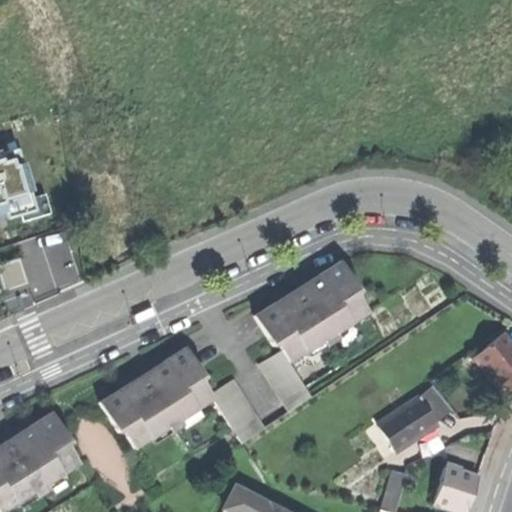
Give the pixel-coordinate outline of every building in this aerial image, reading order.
[(0,212),(3,211),(6,219),(35,211),(28,187),(17,149),(0,153),(0,212)] [(25,255),(0,262),(8,289),(33,282),(25,255)] [(279,350),(287,362),(304,352),(303,349),(347,321),(349,324),(366,313),(363,308),(359,301),(354,294),(358,291),(339,261),(318,274),(320,277),(298,290),(274,305),(273,303),(252,316),(271,346),(275,343),(279,350)] [(156,312),(154,308),(135,317),(138,324),(153,318),(158,315),(156,312)] [(485,368),(510,346),(500,334),(475,356),(485,368)] [(511,348),(510,346),(485,368),(507,394),(511,389),(511,348)] [(130,444),(133,448),(150,438),(148,435),(193,407),(195,410),(212,399),(208,394),(204,387),(200,380),(204,377),(185,347),(164,360),(165,362),(143,376),(120,391),(118,389),(97,402),(116,432),(121,429),(130,444)] [(280,401),(303,387),(287,362),(279,350),(257,364),(259,368),(280,401)] [(232,431),(254,417),(231,380),(208,394),(212,399),(232,431)] [(280,401),(284,407),(306,392),(303,387),(280,401)] [(418,398),(425,409),(440,399),(431,387),(418,398)] [(288,413),(310,399),(306,392),(284,407),(288,413)] [(407,406),(424,432),(435,424),(433,421),(425,409),(418,398),(407,406)] [(433,421),(449,410),(440,399),(425,409),(433,421)] [(394,452),(417,436),(424,432),(407,406),(377,426),(394,452)] [(0,511),(15,502),(14,499),(58,471),(60,474),(77,463),(70,451),(65,444),(70,441),(50,411),(29,424),(31,427),(9,441),(0,446),(0,511)] [(232,431),(235,436),(258,422),(254,417),(232,431)] [(240,444),(263,430),(258,422),(235,436),(240,444)] [(447,509),(457,511),(465,511),(470,495),(476,477),(459,471),(457,473),(453,472),(453,470),(443,467),(434,497),(449,502),(447,509)] [(382,506),(394,509),(403,474),(392,470),(382,506)]
